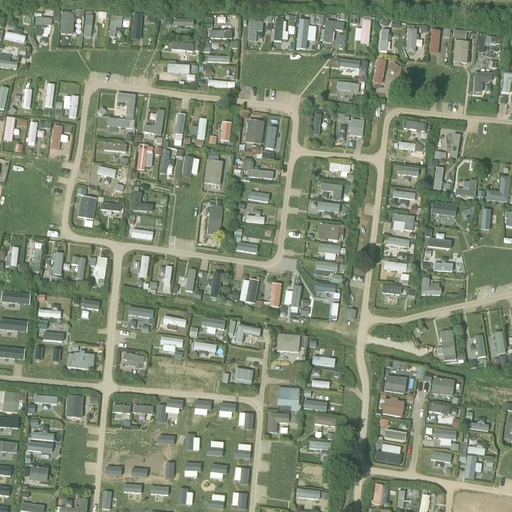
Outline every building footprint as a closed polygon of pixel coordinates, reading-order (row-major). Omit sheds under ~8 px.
[(63,12),(63,33),(75,33),(76,12),(63,12)] [(87,13),(86,35),(95,35),(96,13),(87,13)] [(139,38),(151,38),(152,14),(139,14),(139,38)] [(47,47),(47,38),(54,38),(54,16),(40,16),(39,47),(47,47)] [(308,44),(309,16),(300,16),(300,44),(308,44)] [(119,29),(125,29),(125,26),(133,26),(134,17),(113,17),(113,39),(118,39),(119,29)] [(349,34),(351,23),(328,20),(324,48),(334,49),(337,33),(349,34)] [(179,27),(197,27),(196,21),(174,21),(175,34),(179,34),(179,27)] [(251,41),(259,41),(259,30),(263,30),(264,21),(252,21),(251,41)] [(287,21),(277,21),(276,40),(286,40),(287,21)] [(225,29),(212,31),(214,40),(226,38),(225,29)] [(393,53),(393,30),(384,30),(383,53),(393,53)] [(409,53),(417,54),(419,30),(411,30),(409,53)] [(432,55),(442,55),(442,31),(433,31),(432,55)] [(8,32),(7,42),(29,44),(30,35),(8,32)] [(497,59),(500,40),(487,38),(485,58),(497,59)] [(173,54),(196,53),(195,42),(173,44),(173,54)] [(470,65),(470,42),(456,42),(456,65),(470,65)] [(209,57),(209,65),(232,64),(232,57),(209,57)] [(0,70),(17,71),(17,60),(0,59),(0,70)] [(377,83),(386,83),(387,61),(378,60),(377,83)] [(345,71),(364,71),(364,61),(346,61),(345,71)] [(195,64),(172,64),(172,74),(195,74),(195,64)] [(236,75),(236,68),(228,68),(228,76),(236,75)] [(478,94),(493,95),(493,77),(478,76),(478,94)] [(341,84),(340,93),(351,93),(351,85),(341,84)] [(57,110),(57,85),(48,85),(48,110),(57,110)] [(14,100),(13,108),(33,111),(35,96),(27,95),(26,102),(14,100)] [(128,116),(136,116),(136,95),(121,95),(121,107),(128,108),(128,116)] [(155,117),(155,126),(147,126),(146,136),(165,137),(166,111),(159,111),(159,118),(155,117)] [(320,113),(314,132),(320,134),(326,115),(320,113)] [(187,139),(187,118),(178,118),(177,138),(187,139)] [(200,118),(199,140),(208,140),(208,119),(200,118)] [(34,128),(42,127),(42,119),(34,120),(34,128)] [(110,119),(110,127),(132,127),(132,120),(110,119)] [(249,119),(248,141),(263,142),(264,119),(249,119)] [(366,121),(353,120),(352,136),(365,137),(366,121)] [(12,121),(12,140),(20,140),(20,121),(12,121)] [(219,139),(232,139),(232,122),(223,121),(222,135),(211,135),(211,144),(219,144),(219,139)] [(406,128),(425,131),(426,124),(407,121),(406,128)] [(63,151),(63,126),(54,126),(54,151),(63,151)] [(279,140),(281,129),(274,127),(272,138),(279,140)] [(31,143),(36,143),(37,135),(38,135),(39,128),(33,128),(31,143)] [(450,151),(450,133),(443,133),(442,157),(447,157),(447,151),(450,151)] [(454,135),(451,157),(459,158),(462,136),(454,135)] [(108,156),(129,155),(128,144),(107,145),(108,156)] [(139,170),(153,170),(153,156),(157,156),(157,147),(140,146),(139,170)] [(407,146),(406,154),(425,155),(425,147),(407,146)] [(202,152),(200,160),(206,162),(208,154),(202,152)] [(186,177),(194,178),(195,156),(186,155),(186,177)] [(208,158),(207,183),(223,184),(223,159),(208,158)] [(352,177),(351,163),(331,164),(332,171),(343,171),(344,177),(352,177)] [(445,191),(443,163),(435,163),(437,191),(445,191)] [(249,177),(273,178),(274,169),(250,168),(249,177)] [(400,171),(400,178),(420,177),(420,170),(400,171)] [(502,194),(490,194),(489,203),(509,204),(510,178),(503,178),(502,194)] [(322,189),(335,189),(335,201),(343,201),(343,184),(322,184),(322,189)] [(271,202),(271,191),(249,192),(249,203),(271,202)] [(137,214),(154,214),(154,207),(144,207),(144,193),(137,193),(137,214)] [(395,193),(394,201),(418,201),(418,193),(395,193)] [(82,198),(82,221),(97,221),(97,199),(82,198)] [(338,212),(338,203),(320,202),(319,212),(338,212)] [(116,216),(116,220),(123,220),(122,205),(104,205),(104,217),(116,216)] [(211,232),(222,232),(222,206),(212,206),(211,232)] [(485,211),(486,232),(494,232),(493,211),(485,211)] [(406,230),(415,230),(415,214),(395,215),(396,222),(406,221),(406,230)] [(321,222),(319,236),(345,240),(347,225),(321,222)] [(133,226),(134,241),(156,241),(156,231),(145,231),(145,226),(133,226)] [(412,250),(414,241),(393,238),(392,247),(412,250)] [(321,253),(343,254),(343,247),(321,246),(321,253)] [(20,268),(22,250),(15,249),(14,255),(10,255),(8,267),(20,268)] [(454,261),(446,259),(447,252),(428,249),(426,262),(453,266),(454,261)] [(145,257),(142,278),(150,279),(153,258),(145,257)] [(100,281),(109,281),(110,259),(101,259),(100,281)] [(387,260),(386,271),(409,272),(410,261),(387,260)] [(318,261),(318,268),(335,269),(334,273),(340,273),(341,262),(318,261)] [(191,266),(188,288),(196,289),(198,267),(191,266)] [(430,287),(430,282),(425,282),(424,297),(442,297),(442,287),(430,287)] [(272,283),(271,304),(281,304),(282,283),(272,283)] [(323,284),(320,292),(335,297),(338,289),(323,284)] [(405,287),(390,287),(390,297),(403,296),(403,298),(414,297),(413,284),(405,284),(405,287)] [(4,306),(32,305),(31,294),(4,295),(4,306)] [(165,325),(187,328),(188,318),(167,316),(165,325)] [(143,330),(149,330),(150,318),(130,317),(130,322),(144,322),(143,330)] [(212,329),(223,331),(225,322),(206,319),(203,335),(211,336),(212,329)] [(1,331),(28,333),(28,321),(1,320),(1,331)] [(255,337),(257,329),(240,325),(237,340),(247,343),(248,335),(255,337)] [(44,326),(44,342),(65,342),(66,326),(44,326)] [(500,352),(506,352),(504,328),(498,329),(500,352)] [(456,359),(455,331),(444,332),(446,360),(456,359)] [(302,352),(301,335),(279,336),(280,353),(302,352)] [(477,336),(477,343),(472,343),(473,360),(479,360),(479,356),(485,355),(485,335),(477,336)] [(186,349),(186,340),(163,339),(163,348),(186,349)] [(195,351),(218,354),(219,345),(197,342),(195,351)] [(336,354),(336,345),(322,345),(322,355),(336,354)] [(0,358),(24,359),(25,348),(0,347),(0,358)] [(74,351),(72,368),(94,371),(96,353),(74,351)] [(57,365),(58,356),(37,353),(36,363),(57,365)] [(132,357),(130,364),(139,367),(141,360),(132,357)] [(174,369),(183,369),(183,359),(161,359),(161,368),(174,369)] [(238,371),(239,382),(251,382),(250,370),(238,371)] [(189,374),(189,381),(212,382),(212,375),(189,374)] [(387,392),(407,393),(408,376),(388,376),(387,392)] [(454,395),(456,380),(429,377),(428,382),(434,383),(433,393),(454,395)] [(315,381),(314,389),(331,391),(332,383),(315,381)] [(279,411),(294,413),(294,412),(299,412),(302,389),(282,387),(279,411)] [(4,393),(4,412),(22,412),(23,393),(4,393)] [(85,419),(85,397),(74,397),(73,419),(85,419)] [(329,400),(313,397),(311,411),(327,413),(329,400)] [(37,399),(37,406),(60,405),(60,398),(37,399)] [(405,415),(406,401),(385,400),(384,414),(405,415)] [(118,405),(118,414),(133,414),(133,405),(118,405)] [(136,405),(135,413),(141,413),(141,419),(146,420),(147,414),(155,414),(155,406),(136,405)] [(190,408),(189,427),(196,428),(198,409),(190,408)] [(216,420),(230,418),(229,410),(214,412),(216,420)] [(234,414),(234,431),(243,431),(243,414),(234,414)] [(272,415),(271,430),(280,431),(281,422),(289,422),(290,415),(272,415)] [(317,417),(317,425),(336,426),(336,418),(317,417)] [(53,427),(53,419),(37,419),(37,432),(46,432),(46,427),(53,427)] [(283,426),(281,433),(289,435),(291,428),(283,426)] [(439,426),(437,437),(456,441),(458,431),(439,426)] [(183,451),(189,452),(192,434),(185,433),(183,451)] [(408,434),(383,433),(382,441),(408,442),(408,434)] [(157,448),(173,447),(172,434),(156,434),(157,448)] [(486,443),(479,443),(480,438),(471,438),(470,457),(486,457),(486,443)] [(38,444),(38,452),(55,453),(56,444),(38,444)] [(381,456),(382,463),(406,462),(406,448),(400,448),(401,456),(381,456)] [(149,479),(153,458),(145,457),(142,477),(149,479)] [(470,478),(476,478),(476,470),(482,470),(482,461),(470,461),(470,478)] [(30,479),(48,480),(49,466),(30,466),(30,479)] [(183,472),(182,482),(199,484),(200,474),(183,472)] [(209,488),(224,489),(225,478),(209,477),(209,488)] [(230,490),(246,491),(247,481),(231,481),(230,490)] [(375,484),(375,504),(384,504),(385,484),(375,484)] [(171,487),(153,487),(153,497),(171,497),(171,487)] [(139,488),(130,488),(130,507),(138,507),(139,488)] [(322,501),(323,490),(300,489),(299,499),(322,501)] [(178,490),(178,507),(186,507),(185,490),(178,490)] [(207,492),(205,499),(220,502),(222,495),(207,492)] [(421,511),(429,511),(433,495),(425,494),(421,511)] [(229,506),(244,506),(244,496),(229,496),(229,506)] [(87,511),(88,498),(82,498),(82,507),(62,506),(62,511),(87,511)]
